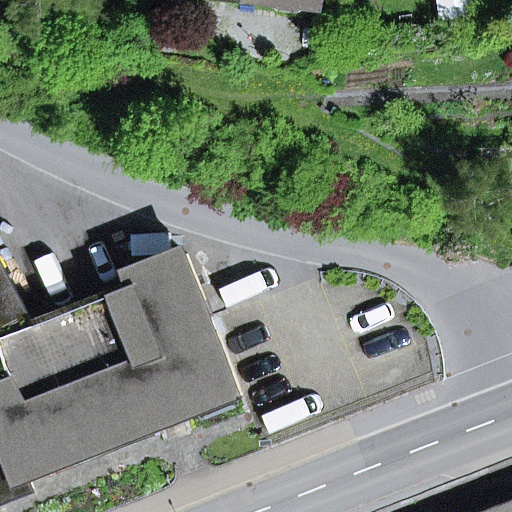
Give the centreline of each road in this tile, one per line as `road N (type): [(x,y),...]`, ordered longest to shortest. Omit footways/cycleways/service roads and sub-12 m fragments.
road 1 (residential): [(511,381),(481,312),(425,273),(207,219),(119,187),(0,128)]
road 2 (secondary): [(261,511),(511,414)]
